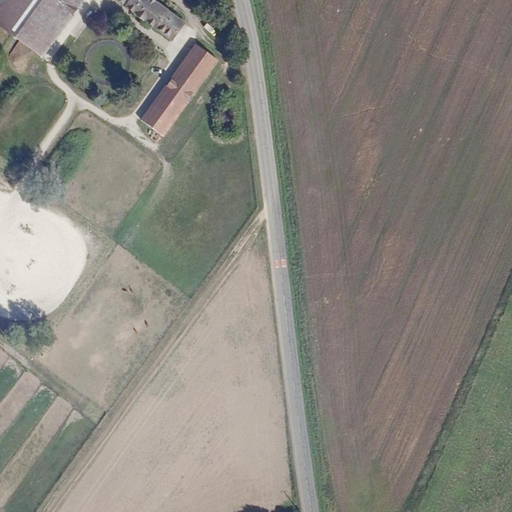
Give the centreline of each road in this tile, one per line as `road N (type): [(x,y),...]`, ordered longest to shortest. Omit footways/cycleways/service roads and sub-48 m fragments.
road 1 (residential): [(240,0),(255,58),(311,511)]
road 2 (track): [(48,511),(272,194)]
